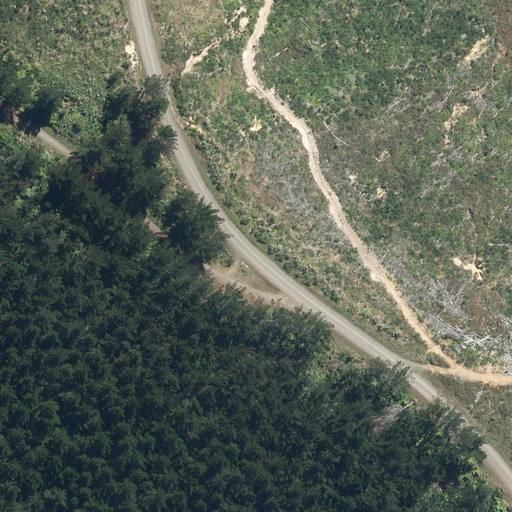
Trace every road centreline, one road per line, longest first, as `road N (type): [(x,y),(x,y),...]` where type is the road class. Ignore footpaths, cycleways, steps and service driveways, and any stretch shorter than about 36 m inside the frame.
road 1 (track): [(136,0),(161,96),(211,212),(262,278),(402,367),(511,465)]
road 2 (track): [(262,278),(215,271),(162,239),(136,207),(0,98)]
